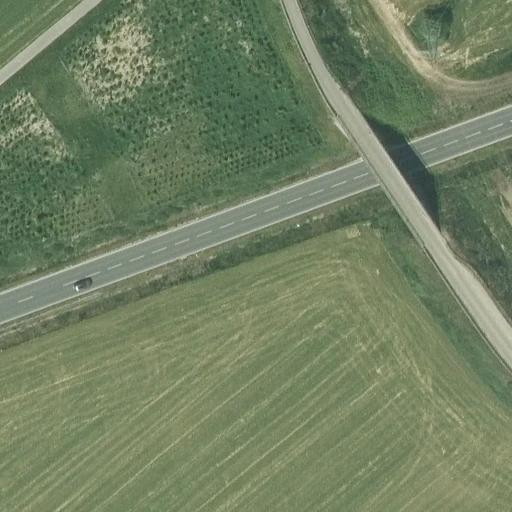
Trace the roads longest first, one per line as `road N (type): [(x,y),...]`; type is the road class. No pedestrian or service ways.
road 1 (secondary): [(0,310),(511,122)]
road 2 (track): [(434,237),(345,107),(291,0)]
road 3 (track): [(377,0),(438,83),(476,89),(511,80)]
road 4 (track): [(434,237),(511,349)]
road 5 (track): [(0,81),(98,0)]
